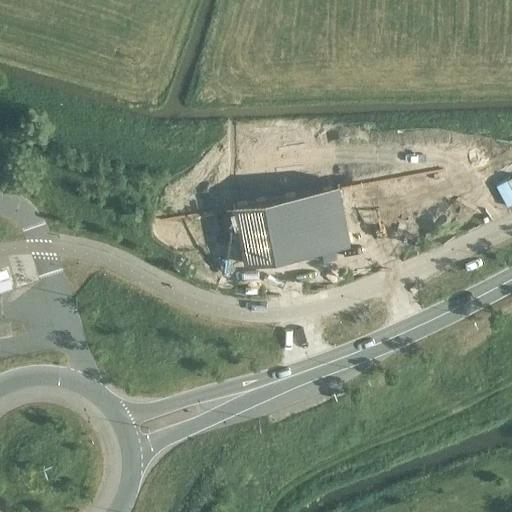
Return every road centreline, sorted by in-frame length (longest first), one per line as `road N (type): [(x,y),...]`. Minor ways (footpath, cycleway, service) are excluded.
road 1 (tertiary): [(249,392),(410,331),(511,280)]
road 2 (tertiary): [(249,392),(118,409)]
road 3 (tertiary): [(135,458),(249,392)]
road 4 (tertiary): [(118,409),(67,374),(0,382)]
